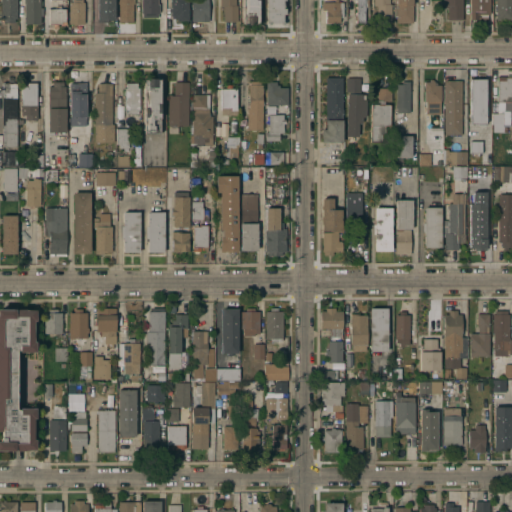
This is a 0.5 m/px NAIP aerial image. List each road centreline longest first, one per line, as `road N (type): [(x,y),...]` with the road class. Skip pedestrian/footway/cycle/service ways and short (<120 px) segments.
road 1 (residential): [(0,53),(511,51)]
road 2 (residential): [(511,281),(0,283)]
road 3 (residential): [(306,0),(304,511)]
road 4 (residential): [(0,476),(511,476)]
